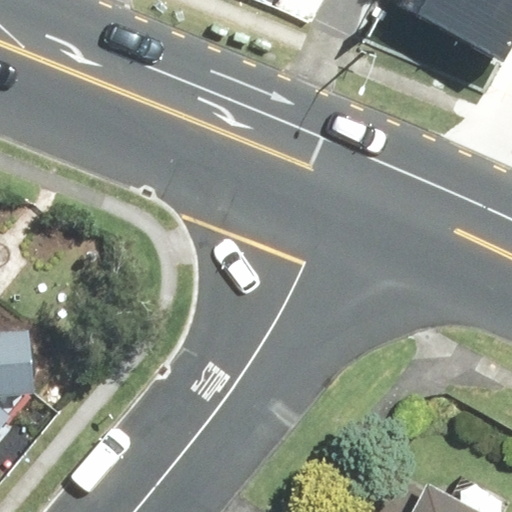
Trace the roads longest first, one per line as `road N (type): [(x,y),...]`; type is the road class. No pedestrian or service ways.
road 1 (primary): [(0,24),(364,190)]
road 2 (residential): [(142,511),(248,366),(306,261),(364,190)]
road 3 (primary): [(364,190),(511,258)]
